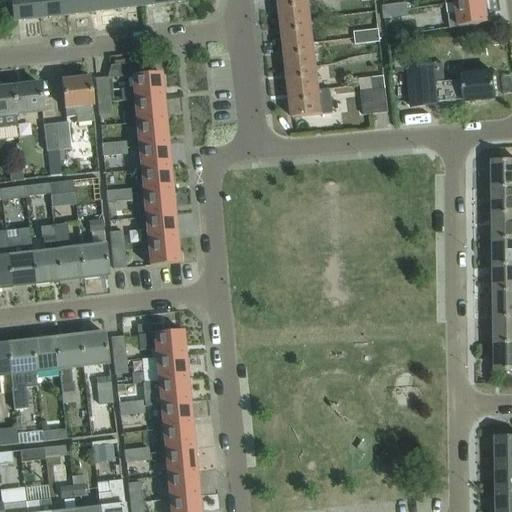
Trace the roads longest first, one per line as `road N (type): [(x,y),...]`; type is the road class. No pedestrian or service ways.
road 1 (residential): [(459,403),(454,135)]
road 2 (residential): [(241,26),(0,53)]
road 3 (residential): [(0,319),(217,295)]
road 4 (residential): [(237,511),(217,295)]
road 5 (residential): [(252,151),(454,135)]
road 6 (residential): [(217,295),(209,179),(222,158),(252,151)]
road 7 (residential): [(252,151),(241,26)]
